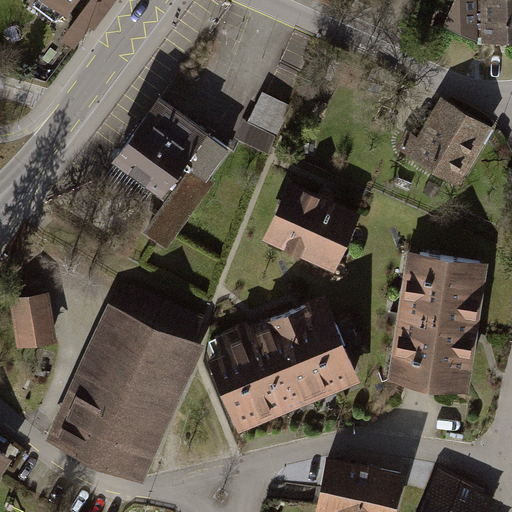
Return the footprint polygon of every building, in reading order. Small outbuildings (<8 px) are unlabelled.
[(72,0),(51,0),(66,10),(72,0)] [(91,0),(64,35),(75,44),(108,0),(91,0)] [(511,0),(451,0),(441,25),(480,41),(511,40),(511,0)] [(147,224),(170,240),(239,140),(160,86),(114,152),(170,190),(147,224)] [(263,87),(243,137),(273,149),(294,100),(263,87)] [(494,133),(439,101),(408,154),(463,186),(494,133)] [(358,212),(293,182),(267,236),(332,266),(358,212)] [(487,263),(408,250),(388,379),(467,392),(487,263)] [(115,307),(109,305),(76,382),(53,434),(75,443),(117,461),(144,473),(171,410),(199,343),(194,341),(205,315),(126,281),(115,307)] [(48,290),(9,296),(16,347),(56,341),(48,290)] [(260,332),(291,415),(359,390),(327,306),(260,332)] [(209,351),(241,435),(291,415),(260,332),(209,351)] [(396,511),(403,474),(324,461),(315,511),(396,511)] [(489,511),(494,501),(435,474),(417,511),(489,511)]
